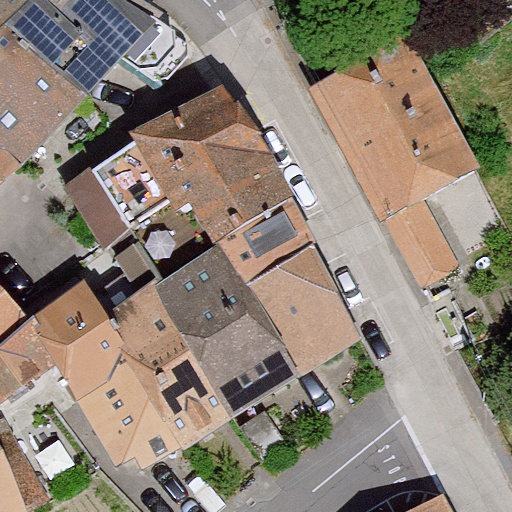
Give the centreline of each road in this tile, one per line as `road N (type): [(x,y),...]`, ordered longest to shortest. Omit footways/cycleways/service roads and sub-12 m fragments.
road 1 (tertiary): [(427,396),(356,249),(246,58)]
road 2 (residential): [(246,58),(92,147),(0,227)]
road 3 (residential): [(299,511),(427,396)]
road 4 (tertiary): [(486,511),(427,396)]
